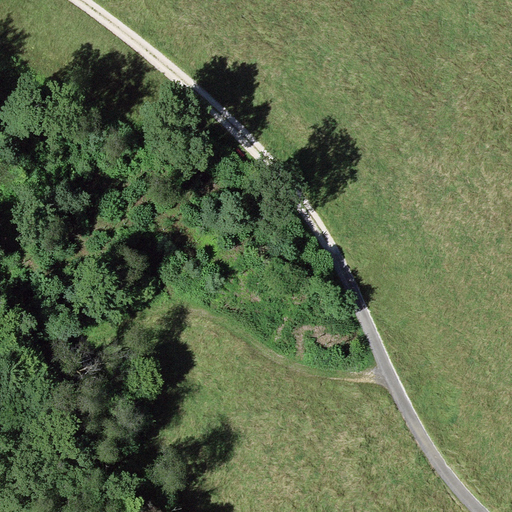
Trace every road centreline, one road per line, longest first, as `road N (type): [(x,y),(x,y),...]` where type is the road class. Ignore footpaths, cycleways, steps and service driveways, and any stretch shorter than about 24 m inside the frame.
road 1 (track): [(83,0),(292,186),(330,244),(392,375)]
road 2 (track): [(392,375),(343,377),(280,356),(195,311),(0,352)]
road 3 (track): [(483,511),(423,443),(392,375)]
